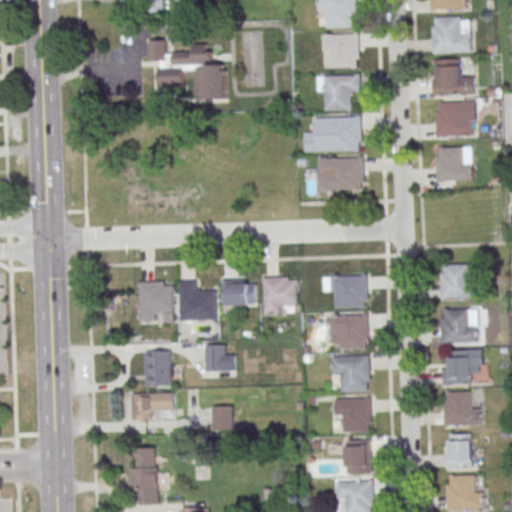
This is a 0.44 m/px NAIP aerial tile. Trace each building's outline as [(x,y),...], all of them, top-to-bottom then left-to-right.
[(320,0),(357,0),(358,17),(355,17),(355,25),(330,26),(329,8),(321,9),(320,0)] [(460,0),(461,8),(433,9),(432,0),(460,0)] [(437,17),(463,16),(463,33),(473,33),(473,51),(436,53),(435,26),(438,26),(437,17)] [(325,34),(361,32),(362,58),(359,58),(359,66),(334,67),(333,49),(325,50),(325,34)] [(228,98),(226,64),(214,65),(213,43),(193,44),(193,51),(168,52),(168,39),(150,40),(150,61),(160,61),(161,87),(187,86),(186,71),(198,70),(199,99),(228,98)] [(437,60),(462,59),(463,77),(476,76),(477,92),(435,94),(434,67),(437,67),(437,60)] [(319,75),(363,74),(363,91),(356,92),(356,95),(353,95),(354,108),(328,109),(328,91),(320,91),(319,75)] [(440,102),(478,101),(478,120),(474,120),(475,135),(439,136),(438,109),(441,109),(440,102)] [(316,117),(363,115),(364,141),(361,141),(361,149),(318,151),(316,117)] [(441,147),(466,146),(467,164),(474,164),(475,180),(439,181),(438,154),(441,154),(441,147)] [(321,158),(364,156),(365,181),(362,182),(362,188),(320,190),(319,170),(321,170),(321,158)] [(442,298),(478,298),(477,275),(470,275),(470,264),(441,264),(442,298)] [(333,275),(369,274),(370,299),(366,299),(367,307),(338,308),(337,291),(333,291),(333,275)] [(266,277),(267,313),(282,313),(282,305),(300,304),(299,279),(291,279),(291,276),(266,277)] [(181,281),(183,320),(219,319),(218,290),(198,291),(198,280),(181,281)] [(257,305),(257,280),(223,280),(223,305),(257,305)] [(141,281),(142,320),(158,320),(158,312),(175,311),(174,285),(166,285),(166,281),(141,281)] [(479,309),(442,309),(442,343),(479,343),(479,309)] [(334,316),(370,315),(371,340),(367,340),(368,348),(343,349),(342,342),(335,342),(334,316)] [(236,371),(236,354),(226,354),(226,345),(207,345),(207,371),(236,371)] [(474,383),(473,373),(484,372),(483,349),(453,350),(454,360),(444,361),(445,384),(474,383)] [(147,351),(173,350),(174,385),(148,386),(147,351)] [(335,358),(371,356),(372,382),(369,382),(369,390),(344,391),(343,373),(336,374),(335,358)] [(445,425),(479,425),(479,403),(473,403),(473,391),(445,391),(445,425)] [(134,394),(177,392),(177,409),(155,409),(155,419),(135,420),(134,394)] [(337,399),(373,398),(374,423),(371,423),(371,431),(346,432),(345,415),(338,415),(337,399)] [(233,406),(213,406),(214,429),(233,429),(233,406)] [(473,434),(448,434),(448,467),(473,467),(473,434)] [(373,472),(373,438),(347,438),(347,472),(373,472)] [(160,505),(159,447),(135,447),(136,505),(160,505)] [(451,475),(477,474),(478,492),(485,491),(486,509),(449,510),(448,484),(451,484),(451,475)] [(340,482),(376,480),(377,506),(374,506),(374,511),(348,511),(348,497),(341,498),(340,482)]
